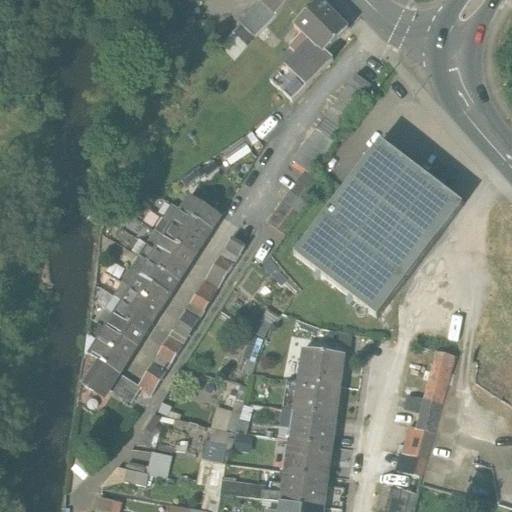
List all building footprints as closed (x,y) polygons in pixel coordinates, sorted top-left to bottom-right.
[(263,0),(266,2),(241,29),(254,41),(293,0),(263,0)] [(150,2),(143,8),(149,13),(155,7),(150,2)] [(303,47),(317,59),(340,35),(311,6),(287,31),(303,47)] [(303,47),(278,72),(287,82),(219,138),(227,149),(301,90),(324,65),(317,59),(303,47)] [(342,132),(324,119),(315,131),(333,143),(334,143),(342,132)] [(333,143),(315,131),(308,141),(326,154),(333,143)] [(326,154),(308,141),(300,152),(318,164),(326,154)] [(380,144),(294,258),(376,320),(462,206),(380,144)] [(318,164),(300,152),(292,163),(307,173),(310,175),(318,164)] [(0,164),(0,186),(2,188),(12,172),(0,164)] [(310,175),(307,173),(298,184),(318,198),(327,186),(310,175)] [(298,184),(290,194),(309,209),(318,198),(298,184)] [(309,209),(290,194),(283,204),(302,218),(309,209)] [(218,218),(191,201),(183,213),(182,215),(210,231),(218,218)] [(302,218),(283,204),(275,214),(294,229),(302,218)] [(183,213),(172,207),(163,221),(174,228),(182,215),(183,213)] [(294,229),(275,214),(267,225),(287,239),(294,229)] [(210,231),(182,215),(174,228),(202,245),(210,231)] [(174,228),(163,221),(155,234),(194,258),(202,245),(174,228)] [(194,258),(155,234),(147,247),(186,271),(194,258)] [(244,250),(230,242),(224,252),(229,256),(231,253),(239,258),(244,250)] [(186,271),(147,247),(139,260),(177,284),(186,271)] [(226,260),(221,257),(214,268),(228,276),(232,269),(224,264),(226,260)] [(177,284),(139,260),(131,273),(170,297),(177,284)] [(20,271),(1,261),(0,263),(0,277),(13,284),(20,271)] [(228,276),(214,268),(206,280),(219,289),(228,276)] [(170,297),(131,273),(123,286),(124,286),(161,310),(170,297)] [(161,310),(124,286),(116,299),(153,323),(161,310)] [(208,290),(202,287),(195,298),(209,306),(213,299),(205,294),(208,290)] [(209,306),(195,298),(189,308),(194,311),(196,308),(204,313),(209,306)] [(153,323),(116,299),(107,312),(144,336),(153,323)] [(144,336),(107,312),(99,325),(99,326),(136,349),(144,336)] [(191,316),(186,313),(180,323),(192,331),(197,324),(190,319),(191,316)] [(192,331),(180,323),(173,334),(178,337),(180,334),(187,339),(192,331)] [(136,349),(99,326),(99,325),(90,339),(100,345),(127,362),(136,349)] [(352,335),(328,331),(326,344),(350,348),(352,335)] [(175,342),(170,339),(164,348),(176,356),(181,349),(173,345),(175,342)] [(127,362),(100,345),(91,359),(101,364),(116,374),(119,376),(127,362)] [(176,356),(164,348),(157,359),(162,363),(164,360),(171,365),(176,356)] [(343,356),(302,350),(299,372),(288,370),(286,382),(297,383),(339,388),(343,356)] [(412,444),(405,442),(404,446),(411,448),(410,453),(403,451),(402,455),(409,457),(408,461),(400,459),(399,464),(406,466),(405,469),(398,467),(397,472),(404,474),(403,478),(396,476),(395,481),(402,482),(401,486),(394,484),(393,489),(400,491),(399,495),(392,493),(390,498),(397,499),(396,503),(389,501),(388,506),(395,508),(394,511),(387,510),(386,511),(413,511),(454,359),(436,354),(414,435),(407,433),(406,438),(413,440),(412,444)] [(116,374),(101,364),(95,373),(110,382),(111,383),(116,374)] [(159,367),(154,364),(147,375),(159,383),(164,375),(157,370),(159,367)] [(119,376),(116,374),(111,383),(110,382),(106,388),(130,403),(139,389),(119,376)] [(159,383),(147,375),(141,384),(147,387),(148,385),(155,390),(159,383)] [(339,388),(297,383),(293,412),(335,418),(339,388)] [(206,484),(202,507),(217,509),(232,429),(234,429),(238,409),(215,404),(200,483),(206,484)] [(335,418),(293,412),(288,442),(331,448),(335,418)] [(241,432),(237,448),(252,452),(256,436),(241,432)] [(331,448),(288,442),(284,473),(327,478),(331,448)] [(151,472),(171,474),(174,447),(154,444),(151,472)] [(146,475),(125,471),(123,484),(144,488),(146,475)] [(327,478),(284,473),(279,503),(323,509),(327,478)] [(98,510),(104,511),(116,511),(120,500),(102,494),(98,510)] [(322,511),(323,509),(279,503),(278,511),(322,511)]
